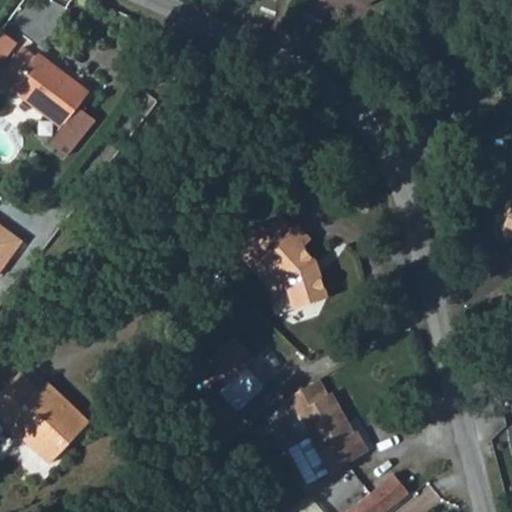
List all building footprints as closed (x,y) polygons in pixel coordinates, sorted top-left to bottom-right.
[(0,54),(17,33),(3,22),(0,26),(0,54)] [(19,89),(48,53),(39,46),(36,50),(24,40),(2,67),(15,77),(11,83),(19,89)] [(61,64),(48,53),(19,89),(32,100),(61,64)] [(89,87),(61,64),(32,100),(60,122),(89,87)] [(511,188),(509,187),(493,219),(496,232),(511,226),(511,188)] [(297,220),(255,258),(267,272),(278,263),(286,272),(294,301),(326,292),(316,255),(302,241),(310,234),(297,220)] [(0,257),(15,239),(0,226),(0,257)] [(253,354),(233,332),(203,358),(224,381),(217,388),(237,411),(267,385),(245,361),(253,354)] [(91,407),(45,370),(40,376),(20,361),(0,384),(0,403),(55,450),(91,407)] [(344,425),(348,422),(332,391),(327,394),(318,377),(281,399),(290,415),(298,412),(310,435),(288,446),(306,483),(369,450),(359,429),(353,432),(349,434),(344,425)] [(353,432),(348,422),(344,425),(349,434),(353,432)] [(372,485),(387,504),(410,485),(395,466),(372,485)] [(349,504),(354,511),(377,511),(387,504),(372,485),(349,504)] [(319,511),(307,498),(291,511),(319,511)]
